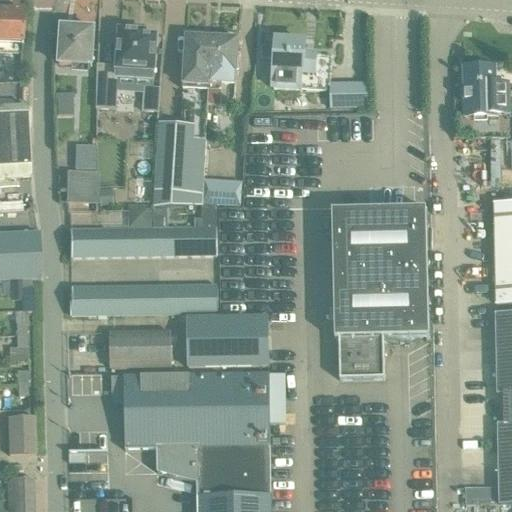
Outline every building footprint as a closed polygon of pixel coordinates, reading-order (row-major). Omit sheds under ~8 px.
[(0,10),(0,45),(21,46),(22,11),(0,10)] [(61,34),(59,67),(72,68),(72,63),(92,64),(94,31),(73,30),(72,35),(61,34)] [(97,67),(96,111),(115,112),(116,94),(117,90),(144,92),(144,89),(151,90),(152,82),(155,39),(144,38),(144,34),(138,34),(120,33),(118,68),(97,67)] [(181,60),(181,68),(184,70),(182,91),(187,91),(208,92),(211,39),(200,38),(198,36),(191,35),(189,38),(185,38),(184,59),(181,60)] [(208,92),(207,108),(215,108),(234,109),(235,87),(236,73),(239,71),(239,64),(237,62),(238,41),(234,40),(233,38),(225,37),(223,40),(211,39),(208,92)] [(261,46),(261,60),(274,61),(273,91),(304,93),(329,94),(330,86),(332,57),(315,56),(315,61),(304,60),(304,50),(304,44),(276,43),(275,47),(261,46)] [(495,69),(463,70),(464,120),(496,119),(496,117),(509,116),(508,85),(495,85),(495,69)] [(330,86),(329,94),(329,110),(343,110),(343,86),(330,86)] [(144,95),(142,113),(159,114),(160,91),(151,90),(144,89),(144,92),(144,95)] [(26,108),(0,108),(0,181),(29,180),(26,108)] [(328,121),(308,121),(308,135),(328,135),(328,121)] [(158,125),(154,210),(202,208),(202,206),(203,183),(204,159),(205,142),(179,140),(180,127),(158,125)] [(68,176),(67,204),(95,204),(96,176),(68,176)] [(203,183),(202,206),(217,207),(219,184),(203,183)] [(111,191),(99,191),(99,207),(112,207),(111,191)] [(202,206),(202,208),(202,216),(202,231),(217,230),(217,207),(202,206)] [(511,206),(494,207),(496,307),(511,306),(511,206)] [(426,212),(332,215),(335,342),(339,342),(340,383),(384,382),(383,341),(429,340),(426,212)] [(217,230),(202,231),(203,259),(217,258),(217,230)] [(150,231),(136,232),(137,260),(150,259),(150,231)] [(163,231),(150,231),(150,259),(163,259),(163,231)] [(176,231),(163,231),(163,259),(176,259),(176,231)] [(189,231),(176,231),(176,259),(190,259),(189,231)] [(202,231),(189,231),(190,259),(203,259),(202,231)] [(84,232),(70,233),(70,261),(84,260),(84,232)] [(97,232),(84,232),(84,260),(97,260),(97,232)] [(110,232),(97,232),(97,260),(110,260),(110,232)] [(123,232),(110,232),(110,260),(124,260),(123,232)] [(136,232),(123,232),(124,260),(137,260),(136,232)] [(38,235),(0,236),(0,282),(40,281),(38,235)] [(217,288),(203,289),(204,317),(218,316),(217,288)] [(150,289),(137,290),(138,318),(151,317),(150,289)] [(164,289),(150,289),(151,317),(164,317),(164,289)] [(177,289),(164,289),(164,317),(177,317),(177,289)] [(190,289),(177,289),(177,317),(190,317),(190,289)] [(203,289),(190,289),(190,317),(204,317),(203,289)] [(71,294),(70,295),(70,298),(71,298),(71,319),(85,318),(84,290),(71,291),(71,294)] [(98,290),(84,290),(85,318),(98,318),(98,290)] [(111,290),(98,290),(98,318),(111,318),(111,290)] [(124,290),(111,290),(111,318),(124,318),(124,290)] [(137,290),(124,290),(124,318),(138,318),(137,290)] [(30,291),(21,291),(21,303),(21,305),(21,314),(26,314),(30,314),(30,303),(30,291)] [(511,315),(495,316),(496,397),(503,397),(504,426),(497,427),(498,507),(511,507),(511,315)] [(268,319),(188,320),(189,370),(269,369),(268,319)] [(26,326),(16,327),(16,339),(26,339),(26,326)] [(170,334),(110,335),(111,371),(171,370),(170,334)] [(16,348),(9,348),(9,362),(26,362),(26,350),(26,339),(16,339),(16,348)] [(27,374),(17,374),(17,386),(27,386),(27,374)] [(269,511),(267,376),(111,379),(111,404),(124,407),(125,453),(157,452),(157,475),(197,486),(197,511),(269,511)] [(27,386),(17,386),(17,399),(27,399),(27,386)] [(33,420),(7,420),(7,433),(34,432),(33,420)] [(34,432),(7,433),(7,445),(34,444),(34,432)] [(34,444),(7,445),(7,458),(34,457),(34,444)] [(32,481),(7,481),(7,494),(32,493),(32,481)] [(32,493),(7,494),(7,506),(33,505),(32,493)]
